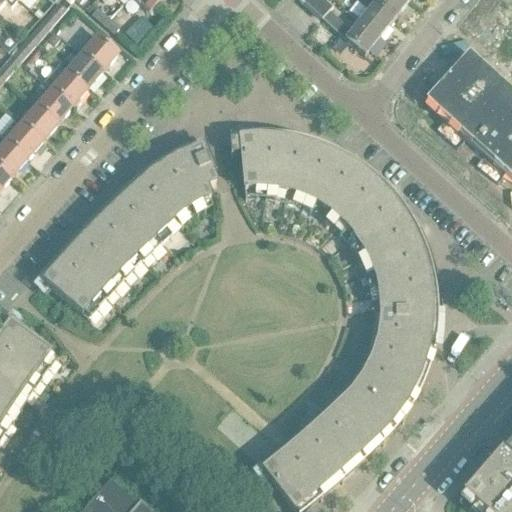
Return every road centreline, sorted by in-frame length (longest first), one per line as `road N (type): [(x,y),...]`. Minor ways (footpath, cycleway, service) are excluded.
road 1 (residential): [(0,262),(226,0)]
road 2 (residential): [(511,253),(363,114)]
road 3 (tertiary): [(390,511),(511,373)]
road 4 (residential): [(363,114),(231,0)]
road 5 (residential): [(453,0),(363,114)]
